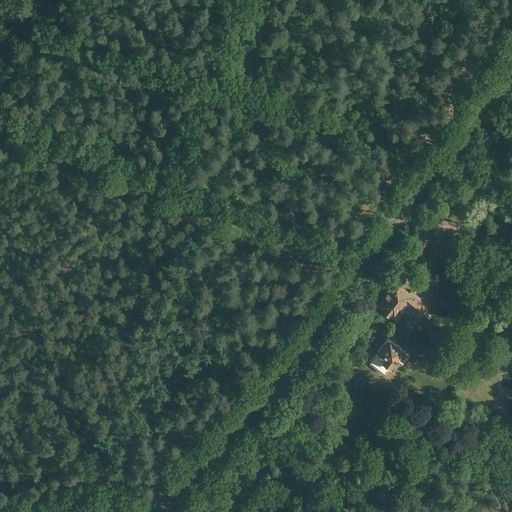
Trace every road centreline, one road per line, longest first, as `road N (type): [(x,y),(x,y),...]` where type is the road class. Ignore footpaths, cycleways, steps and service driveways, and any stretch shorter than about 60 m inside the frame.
road 1 (tertiary): [(147,511),(310,327),(511,50)]
road 2 (track): [(0,122),(358,260)]
